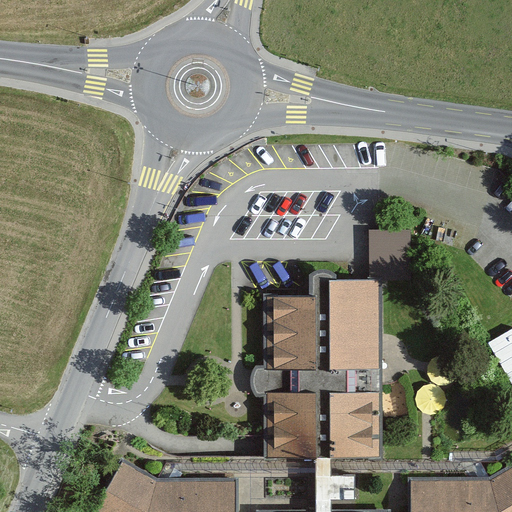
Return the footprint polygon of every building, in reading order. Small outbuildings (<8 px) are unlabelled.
[(411,231),(367,231),(369,278),(411,279),(411,231)] [(382,457),(376,281),(335,279),(336,274),(324,269),(315,270),(308,275),(307,296),(262,295),(262,365),(254,368),(249,378),(251,388),(257,394),(263,396),(262,457),(382,457)] [(511,327),(489,340),(511,380),(511,327)] [(154,481),(123,463),(93,511),(233,511),(235,480),(154,481)] [(511,511),(511,466),(489,478),(410,479),(410,511),(511,511)]
